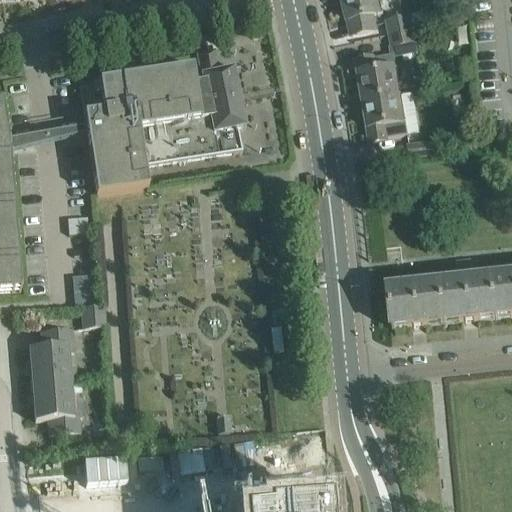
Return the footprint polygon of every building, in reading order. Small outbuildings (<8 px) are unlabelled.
[(342,0),(351,36),(373,31),(369,17),(382,14),(378,0),(342,0)] [(404,19),(386,23),(389,36),(406,32),(404,19)] [(406,32),(389,36),(391,48),(409,45),(406,32)] [(236,131),(245,129),(233,71),(218,74),(214,53),(196,57),(202,84),(213,136),(236,131)] [(364,103),(401,97),(394,56),(372,60),(357,63),(364,103)] [(236,131),(213,136),(202,84),(195,85),(192,70),(79,87),(85,130),(85,131),(87,131),(92,130),(94,144),(89,145),(89,144),(87,144),(88,146),(96,198),(148,190),(147,189),(144,170),(242,155),(241,153),(236,131)] [(401,97),(364,103),(370,143),(418,135),(411,95),(401,97)] [(0,294),(11,293),(11,294),(13,294),(13,292),(11,292),(10,280),(18,280),(19,280),(17,248),(15,248),(15,250),(11,250),(9,225),(13,225),(13,226),(15,226),(12,194),(11,194),(11,195),(7,195),(5,171),(9,171),(9,172),(11,172),(9,156),(9,155),(8,155),(8,144),(8,143),(3,113),(2,113),(0,113),(0,294)] [(432,145),(408,147),(409,160),(433,158),(432,145)] [(439,285),(443,325),(495,320),(491,279),(473,281),(470,262),(455,263),(457,283),(439,285)] [(495,320),(511,317),(511,277),(491,279),(495,320)] [(93,278),(75,278),(76,307),(94,306),(93,278)] [(439,285),(387,291),(392,331),(443,325),(439,285)] [(81,311),(83,333),(105,331),(103,309),(81,311)] [(31,376),(69,373),(68,357),(73,356),(71,333),(40,335),(41,351),(29,352),(31,376)] [(69,373),(31,376),(32,400),(71,398),(70,386),(75,386),(75,384),(70,385),(69,373)] [(72,414),(71,398),(32,400),(34,425),(47,424),(48,439),(79,437),(78,413),(72,414)] [(229,436),(228,420),(216,421),(217,437),(229,436)] [(212,511),(265,508),(263,474),(166,481),(164,458),(92,463),(95,511),(212,511)]
